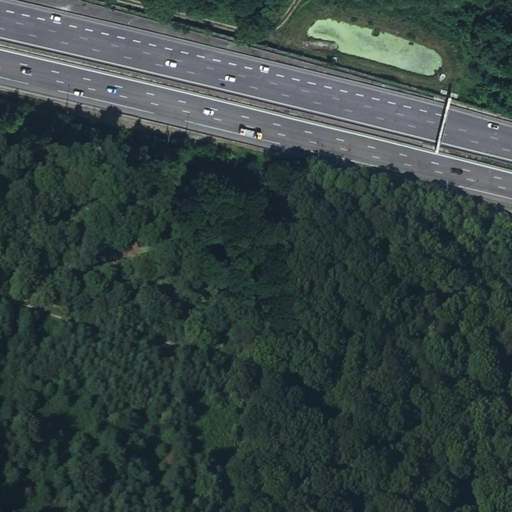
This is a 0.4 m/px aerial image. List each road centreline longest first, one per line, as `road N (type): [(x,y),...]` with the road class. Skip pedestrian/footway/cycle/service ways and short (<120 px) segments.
road 1 (motorway): [(511,148),(0,26)]
road 2 (motorway): [(0,66),(511,188)]
road 3 (track): [(283,371),(437,426),(511,463)]
road 4 (track): [(0,243),(64,234),(119,210),(200,148)]
